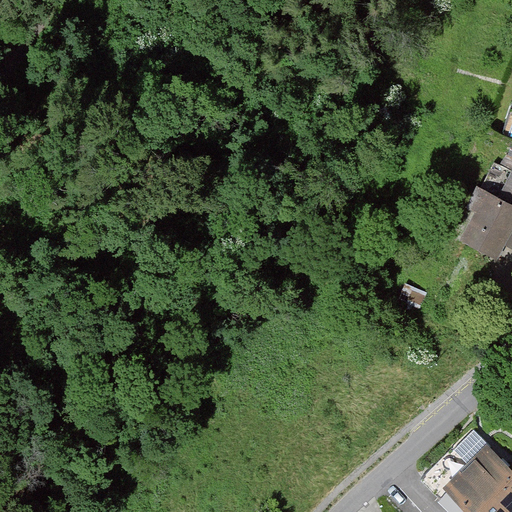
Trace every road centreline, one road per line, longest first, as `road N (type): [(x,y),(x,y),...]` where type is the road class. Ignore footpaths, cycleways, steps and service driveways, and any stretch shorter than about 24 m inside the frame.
road 1 (residential): [(351,511),(511,350)]
road 2 (track): [(0,112),(72,0)]
